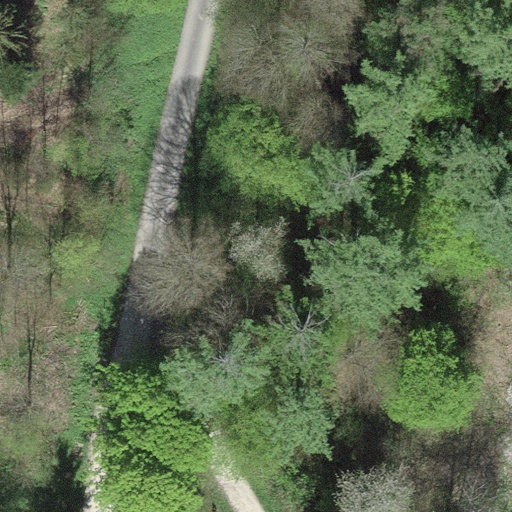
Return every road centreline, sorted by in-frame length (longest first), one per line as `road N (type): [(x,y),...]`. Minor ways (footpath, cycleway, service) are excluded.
road 1 (track): [(192,0),(137,280)]
road 2 (track): [(249,511),(187,408),(137,280)]
road 3 (track): [(137,280),(95,450),(91,511)]
